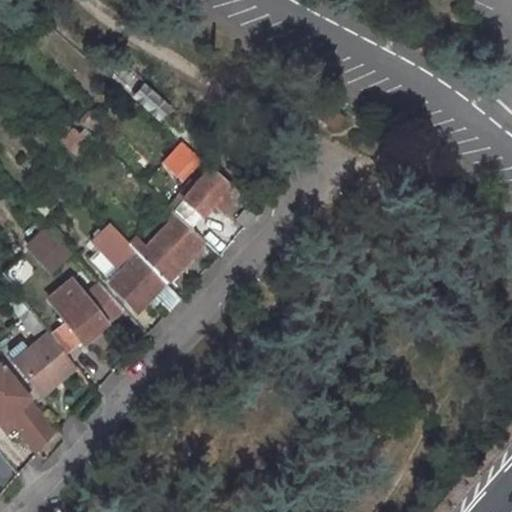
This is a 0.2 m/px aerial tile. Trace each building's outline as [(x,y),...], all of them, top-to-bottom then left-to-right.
[(339,116),(319,101),(311,113),(332,127),(339,116)] [(169,154),(182,165),(193,153),(173,135),(152,159),(159,165),(169,154)] [(202,199),(211,206),(229,185),(202,161),(173,194),(165,204),(183,221),(202,199)] [(181,173),(167,189),(173,194),(187,178),(181,173)] [(121,237),(157,275),(198,235),(183,221),(165,204),(159,198),(153,205),(162,215),(136,241),(127,231),(121,237)] [(97,271),(127,304),(157,275),(121,237),(102,218),(85,236),(100,251),(108,260),(97,271)] [(43,222),(21,240),(40,263),(63,244),(43,222)] [(51,317),(68,339),(115,301),(93,277),(78,289),(64,273),(47,286),(51,292),(43,299),(55,314),(51,317)] [(47,286),(38,293),(43,299),(51,292),(47,286)] [(13,292),(2,299),(28,331),(39,323),(20,298),(19,299),(13,292)] [(58,346),(68,339),(51,317),(42,326),(58,346)] [(0,345),(8,357),(31,387),(67,359),(58,346),(42,326),(18,344),(11,336),(0,344),(0,345)] [(45,423),(0,365),(0,408),(1,408),(25,439),(45,423)]
